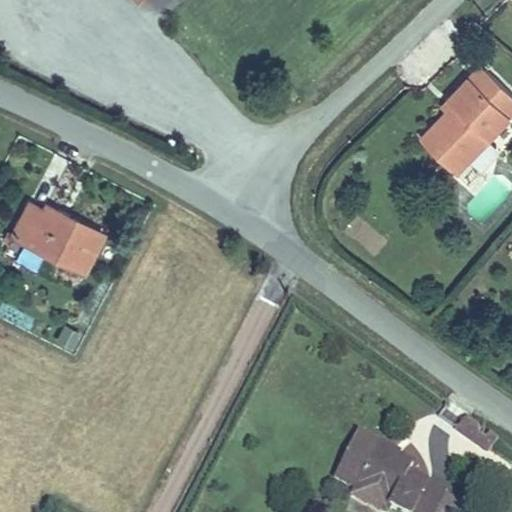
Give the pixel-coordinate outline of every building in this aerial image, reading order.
[(451,174),(511,113),(511,102),(479,68),(445,103),(447,109),(416,140),(451,174)] [(97,231),(67,215),(59,221),(40,209),(27,204),(12,236),(78,270),(97,231)] [(59,221),(67,215),(45,204),(40,209),(59,221)] [(53,339),(73,348),(81,329),(61,320),(53,339)] [(486,451),(497,436),(466,414),(456,429),(486,451)] [(404,464),(410,455),(386,445),(387,442),(354,425),(331,474),(405,511),(429,511),(442,484),(404,464)]
